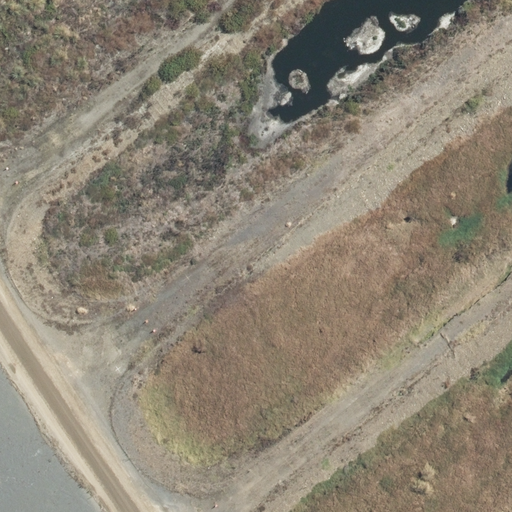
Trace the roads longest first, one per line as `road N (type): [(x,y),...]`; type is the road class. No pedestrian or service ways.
road 1 (track): [(70,370),(511,10)]
road 2 (track): [(511,258),(193,511)]
road 3 (track): [(157,511),(43,318),(0,203)]
road 4 (track): [(217,0),(0,177)]
